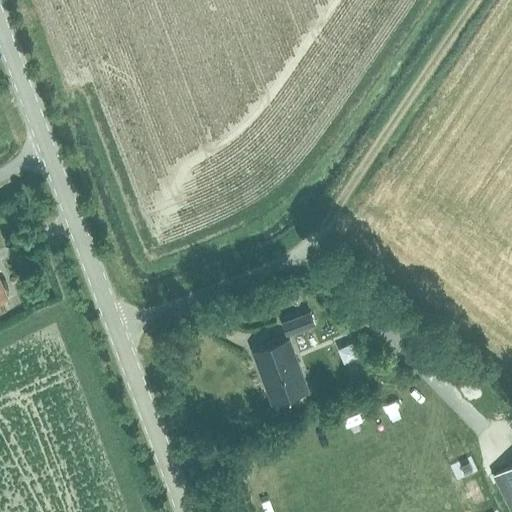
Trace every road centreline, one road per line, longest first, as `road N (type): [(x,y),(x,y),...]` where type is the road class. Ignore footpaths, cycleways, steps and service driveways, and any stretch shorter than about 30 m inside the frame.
road 1 (track): [(293,258),(474,0)]
road 2 (tertiary): [(186,511),(117,324)]
road 3 (tertiary): [(117,324),(49,148)]
road 4 (unclassified): [(117,324),(293,258)]
road 5 (tertiary): [(49,148),(0,32)]
